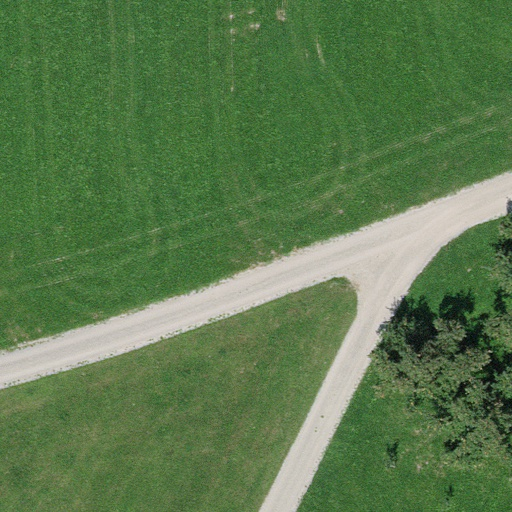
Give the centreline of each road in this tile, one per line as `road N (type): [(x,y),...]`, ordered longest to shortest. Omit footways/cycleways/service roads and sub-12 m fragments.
road 1 (track): [(511,199),(0,381)]
road 2 (track): [(275,511),(403,271),(442,224)]
